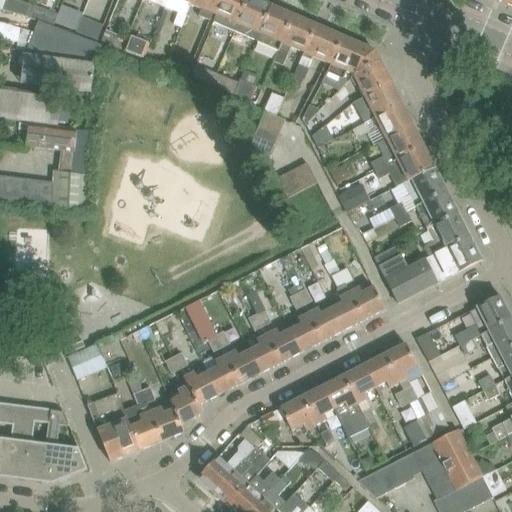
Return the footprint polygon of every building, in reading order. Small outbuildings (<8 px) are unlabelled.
[(15,0),(5,0),(2,10),(32,19),(37,6),(32,6),(15,0)] [(190,6),(192,0),(166,0),(164,7),(178,13),(173,24),(181,28),(190,6)] [(223,0),(192,0),(190,6),(202,10),(200,16),(211,20),(213,15),(216,17),(223,0)] [(223,0),(216,17),(214,21),(235,31),(248,0),(223,0)] [(248,0),(235,31),(258,41),(273,8),(254,0),(248,0)] [(32,19),(39,21),(52,27),(57,14),(37,6),(32,19)] [(294,17),(273,8),(258,41),(279,51),(294,17)] [(57,14),(52,27),(74,35),(79,23),(57,14)] [(82,17),(79,23),(74,35),(96,44),(103,26),(82,17)] [(316,26),(294,17),(279,51),(274,61),(284,66),(292,48),(304,54),(316,26)] [(160,19),(155,33),(160,35),(165,21),(160,19)] [(96,44),(74,35),(52,27),(39,21),(33,33),(36,34),(28,52),(26,56),(95,66),(99,53),(101,48),(102,47),(96,44)] [(0,42),(12,44),(12,41),(19,42),(18,51),(25,52),(28,52),(36,34),(33,33),(0,24),(0,42)] [(342,38),(316,26),(304,54),(290,85),(301,89),(315,58),(327,63),(331,65),(342,38)] [(101,42),(122,50),(126,39),(106,30),(101,42)] [(128,35),(126,39),(122,50),(143,59),(150,44),(128,35)] [(331,65),(321,85),(339,92),(355,76),(381,64),(375,52),(342,38),(331,65)] [(23,56),(22,68),(37,70),(34,86),(91,94),(95,66),(26,56),(28,52),(25,52),(23,56)] [(186,78),(190,69),(169,61),(165,69),(186,78)] [(360,87),(366,98),(392,85),(381,64),(355,76),(339,92),(335,96),(342,103),(355,89),(360,87)] [(216,73),(196,65),(193,74),(194,78),(211,85),(216,73)] [(211,85),(234,95),(240,83),(216,73),(211,85)] [(240,83),(234,95),(251,102),(257,87),(241,80),(240,83)] [(366,98),(355,104),(366,124),(376,118),(402,105),(392,85),(366,98)] [(50,96),(2,90),(0,99),(0,121),(29,126),(89,133),(58,128),(61,106),(49,104),(50,96)] [(265,112),(276,117),(284,98),(272,94),(265,112)] [(376,118),(387,139),(413,126),(402,105),(376,118)] [(309,107),(303,121),(305,125),(318,112),(309,107)] [(285,120),(276,117),(265,112),(261,122),(259,125),(280,133),(285,120)] [(366,124),(350,132),(354,140),(354,141),(367,134),(370,133),(366,124)] [(274,146),(280,133),(259,125),(254,137),(274,146)] [(329,125),(313,139),(318,148),(336,139),(329,125)] [(54,171),(53,184),(54,184),(52,208),(84,209),(85,176),(85,175),(89,133),(29,126),(26,147),(61,152),(58,172),(54,171)] [(383,156),(371,163),(376,172),(423,147),(413,126),(387,139),(377,144),(383,156)] [(270,157),(274,146),(254,137),(249,150),(257,154),(261,161),(270,157)] [(423,147),(376,172),(380,179),(388,175),(395,189),(404,184),(434,169),(423,147)] [(305,190),(317,184),(306,164),(295,170),(305,190)] [(344,165),(330,172),(336,184),(350,177),(344,165)] [(403,203),(391,209),(392,211),(396,219),(408,213),(416,208),(447,193),(434,169),(404,184),(410,196),(401,200),(403,203)] [(295,170),(285,175),(294,195),(295,196),(305,190),(295,170)] [(282,202),(295,196),(294,195),(285,175),(280,178),(272,181),(282,202)] [(2,206),(14,207),(17,179),(5,178),(2,206)] [(29,181),(17,179),(14,207),(26,207),(29,181)] [(338,193),(349,212),(372,198),(361,179),(338,193)] [(41,182),(29,181),(26,207),(31,207),(38,208),(41,182)] [(50,208),(52,208),(54,184),(53,184),(41,182),(38,208),(50,208)] [(459,216),(447,193),(416,208),(428,232),(459,216)] [(412,221),(408,213),(396,219),(400,227),(412,221)] [(459,216),(428,232),(433,242),(439,253),(439,254),(470,238),(459,216)] [(14,229),(15,284),(48,284),(47,228),(14,229)] [(429,258),(425,260),(437,284),(458,273),(482,261),(470,238),(439,254),(439,253),(429,258)] [(325,245),(317,250),(337,289),(335,290),(342,305),(332,310),(344,332),(364,321),(350,294),(346,287),(340,274),(325,245)] [(399,246),(374,259),(385,281),(410,268),(399,246)] [(288,256),(280,260),(283,267),(291,263),(288,256)] [(410,268),(385,281),(397,304),(437,284),(425,260),(418,264),(410,268)] [(346,270),(340,274),(346,287),(353,283),(346,270)] [(295,289),(288,292),(291,298),(290,298),(297,311),(305,307),(298,294),(295,289)] [(350,294),(364,321),(385,311),(373,289),(362,294),(360,289),(350,294)] [(298,294),(305,307),(312,303),(306,290),(298,294)] [(476,326),(455,337),(460,346),(472,340),(480,336),(511,319),(500,297),(469,313),(476,326)] [(198,302),(186,308),(204,343),(208,341),(214,353),(222,349),(216,337),(198,302)] [(323,343),(344,332),(332,310),(322,316),(319,310),(309,315),(323,343)] [(265,312),(258,315),(264,328),(272,323),(266,311),(265,312)] [(258,315),(249,320),(255,331),(256,332),(264,328),(258,315)] [(301,327),(291,332),(302,353),(323,343),(309,315),(297,321),(301,327)] [(491,359),(511,347),(511,320),(511,319),(480,336),(491,359)] [(282,364),(302,353),(291,332),(281,337),(278,331),(268,336),(282,364)] [(224,333),(216,337),(222,349),(230,345),(224,333)] [(428,334),(416,340),(429,363),(440,357),(428,334)] [(282,364),(268,336),(256,341),(259,347),(250,352),(261,374),(282,364)] [(98,345),(97,346),(106,368),(107,368),(103,360),(120,353),(113,337),(97,344),(98,345)] [(472,340),(460,346),(465,356),(465,355),(477,349),(472,340)] [(83,342),(64,349),(67,355),(85,348),(83,342)] [(411,382),(422,376),(406,345),(385,356),(399,383),(403,392),(409,404),(419,399),(411,382)] [(97,346),(68,358),(76,381),(77,381),(106,368),(97,346)] [(503,381),(511,376),(511,347),(491,359),(503,381)] [(241,385),(261,374),(250,352),(240,357),(237,351),(226,356),(241,385)] [(181,354),(173,358),(180,370),(187,366),(181,354)] [(214,359),(204,364),(208,373),(220,395),(241,385),(226,356),(216,362),(214,359)] [(385,356),(364,367),(375,389),(387,383),(390,388),(399,383),(385,356)] [(172,374),(180,370),(173,358),(166,362),(172,374)] [(364,367),(343,378),(367,425),(376,421),(366,400),(368,399),(366,394),(375,389),(364,367)] [(199,406),(220,395),(208,373),(198,378),(195,372),(184,378),(188,385),(199,406)] [(482,392),(494,385),(490,376),(477,382),(482,392)] [(511,398),(511,376),(503,381),(511,398)] [(369,428),(368,426),(342,378),(322,388),(333,411),(348,439),(369,428)] [(170,401),(174,409),(181,426),(203,414),(199,406),(188,385),(178,390),(181,397),(170,401)] [(500,396),(494,385),(482,392),(488,402),(500,396)] [(301,399),(315,427),(327,421),(324,415),(333,411),(322,388),(301,399)] [(142,392),(147,405),(155,402),(150,389),(142,392)] [(138,406),(123,412),(139,452),(145,449),(161,443),(150,412),(147,405),(142,392),(134,396),(138,406)] [(402,409),(410,405),(409,404),(403,392),(395,397),(402,409)] [(110,463),(139,452),(123,412),(117,395),(87,407),(110,463)] [(301,399),(280,410),(291,432),(303,426),(306,431),(315,427),(301,399)] [(463,401),(451,407),(463,429),(475,423),(463,401)] [(1,404),(0,409),(0,424),(13,426),(11,441),(0,439),(0,478),(16,481),(26,408),(1,404)] [(506,438),(511,435),(511,405),(505,409),(511,420),(490,431),(496,443),(506,438)] [(51,411),(26,408),(16,481),(42,484),(47,446),(33,444),(36,423),(49,425),(51,411)] [(184,434),(181,426),(174,409),(162,414),(160,408),(150,412),(161,443),(184,434)] [(427,414),(417,419),(418,422),(428,440),(449,429),(438,408),(427,414)] [(87,471),(79,450),(57,447),(60,426),(69,427),(63,412),(51,411),(49,425),(47,446),(42,484),(52,486),(87,471)] [(276,421),(272,414),(261,420),(265,428),(276,421)] [(414,447),(428,440),(418,422),(405,429),(414,447)] [(322,435),(328,446),(335,442),(329,431),(322,435)] [(457,492),(463,488),(473,483),(482,478),(475,465),(458,432),(458,431),(432,444),(447,471),(452,481),(457,491),(457,492)] [(226,466),(217,458),(198,479),(214,493),(244,460),(248,464),(255,456),(259,452),(256,449),(254,450),(245,441),(238,448),(238,453),(226,466)] [(432,444),(431,444),(414,454),(423,472),(422,472),(427,481),(447,471),(432,444)] [(304,455),(303,456),(317,469),(318,468),(324,461),(319,457),(309,450),(308,450),(304,455)] [(228,506),(247,486),(256,477),(270,462),(259,452),(255,456),(248,464),(244,460),(214,493),(228,506)] [(274,456),(289,470),(303,456),(304,455),(295,453),(277,453),(274,456)] [(414,454),(404,458),(414,477),(422,472),(423,472),(414,454)] [(372,459),(368,458),(360,462),(365,472),(376,466),(372,459)] [(413,477),(414,477),(404,458),(395,463),(405,484),(414,479),(413,477)] [(324,461),(318,468),(333,482),(334,481),(339,475),(324,461)] [(395,489),(405,484),(395,463),(385,468),(395,489)] [(385,494),(395,489),(385,468),(375,473),(385,494)] [(452,481),(447,471),(427,481),(432,491),(452,481)] [(498,471),(483,479),(493,499),(508,491),(498,471)] [(358,482),(376,500),(377,499),(385,494),(375,473),(367,477),(358,482)] [(228,506),(234,511),(249,511),(278,481),(272,474),(263,483),(256,477),(247,486),(228,506)] [(339,475),(334,481),(345,492),(351,485),(339,475)] [(277,496),(290,483),(283,476),(278,481),(249,511),(277,511),(285,503),(277,496)] [(493,499),(483,479),(482,479),(482,478),(473,483),(483,504),(493,499)] [(444,497),(453,492),(457,491),(452,481),(432,491),(437,500),(444,497)] [(474,509),(483,504),(473,483),(463,488),(474,509)] [(453,492),(463,511),(466,511),(474,509),(463,488),(457,492),(457,491),(453,492)] [(451,511),(463,511),(453,492),(444,497),(451,511)] [(294,494),(285,503),(277,511),(303,511),(308,507),(301,501),(294,494)] [(451,511),(444,497),(437,500),(433,502),(438,511),(451,511)] [(356,511),(379,511),(367,501),(356,511)]
